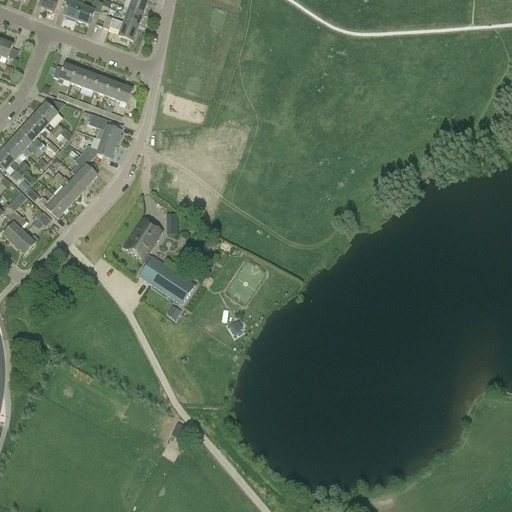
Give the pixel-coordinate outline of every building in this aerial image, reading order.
[(42,0),(39,8),(53,14),(58,1),(58,0),(42,0)] [(69,4),(64,17),(76,22),(82,8),(83,4),(75,1),(74,0),(64,0),(64,2),(69,4)] [(129,11),(143,16),(148,2),(143,0),(127,0),(132,2),(129,11)] [(99,15),(102,7),(103,5),(94,2),(91,11),(82,8),(76,22),(89,27),(95,13),(99,15)] [(103,7),(103,5),(102,7),(99,15),(95,26),(102,29),(106,17),(107,18),(110,10),(109,10),(111,6),(105,4),(104,7),(104,8),(103,7)] [(143,16),(129,11),(124,24),(138,29),(143,16)] [(119,38),(133,43),(138,29),(124,24),(107,18),(106,17),(102,29),(109,31),(110,28),(121,32),(119,38)] [(8,62),(14,46),(2,42),(0,46),(0,61),(1,59),(8,62)] [(70,85),(76,70),(65,65),(63,71),(57,68),(53,79),(59,82),(58,84),(58,85),(62,87),(63,83),(70,85)] [(4,74),(10,76),(12,70),(6,68),(4,74)] [(82,90),(87,74),(76,70),(70,85),(82,90)] [(93,94),(99,78),(87,74),(82,90),(81,93),(86,94),(87,91),(93,94)] [(104,98),(110,82),(99,78),(93,94),(92,96),(96,98),(97,95),(104,98)] [(115,102),(121,87),(110,82),(104,98),(115,102)] [(127,107),(133,91),(121,87),(115,102),(127,107)] [(56,100),(66,103),(67,99),(58,95),(56,100)] [(90,107),(89,106),(81,104),(79,108),(88,112),(90,107)] [(36,115),(48,126),(58,116),(45,105),(36,115)] [(28,124),(40,135),(45,130),(60,143),(64,140),(54,131),(48,126),(36,115),(28,124)] [(120,124),(122,119),(111,115),(109,119),(120,124)] [(121,133),(108,128),(110,123),(93,116),(93,117),(90,116),(87,123),(88,124),(87,128),(95,131),(96,130),(105,133),(102,142),(116,147),(121,133)] [(19,133),(43,155),(47,151),(41,146),(42,145),(36,140),(40,135),(28,124),(19,133)] [(58,126),(54,130),(54,131),(64,140),(69,144),(70,143),(71,139),(64,132),(58,126)] [(11,143),(23,154),(26,150),(32,155),(33,154),(39,159),(43,155),(19,133),(11,143)] [(111,161),(116,147),(102,142),(95,140),(95,139),(91,149),(88,148),(85,152),(80,148),(77,153),(82,156),(92,162),(97,156),(111,161)] [(23,154),(11,143),(2,152),(26,174),(30,169),(23,163),(19,167),(15,163),(23,154)] [(59,152),(50,144),(46,148),(55,156),(59,152)] [(25,174),(26,174),(2,152),(0,154),(0,174),(1,176),(4,172),(5,173),(10,168),(15,173),(16,173),(21,178),(22,178),(28,184),(31,180),(25,174)] [(76,178),(87,188),(97,178),(87,168),(92,162),(82,156),(75,164),(78,167),(71,174),(76,178)] [(42,161),(37,166),(42,171),(47,166),(42,161)] [(87,188),(76,178),(70,184),(65,179),(64,180),(58,175),(54,179),(60,184),(61,184),(66,189),(77,199),(87,188)] [(51,182),(57,188),(60,184),(54,179),(51,182)] [(25,185),(19,190),(24,195),(29,189),(25,185)] [(77,199),(66,189),(56,200),(67,210),(77,199)] [(31,191),(26,196),(34,204),(39,199),(31,191)] [(21,194),(10,206),(16,212),(27,200),(21,194)] [(46,211),(57,221),(67,210),(56,200),(53,197),(47,203),(44,199),(40,204),(47,210),(46,211)] [(0,220),(4,216),(9,221),(16,213),(7,205),(0,212),(0,220)] [(14,225),(3,237),(14,247),(24,235),(20,231),(27,224),(16,213),(9,221),(14,225)] [(51,222),(43,215),(38,221),(46,229),(51,222)] [(148,264),(151,260),(146,257),(147,255),(162,233),(143,220),(124,249),(123,248),(123,249),(142,262),(143,261),(148,264)] [(24,257),(35,245),(39,241),(34,237),(30,241),(24,235),(14,247),(24,257)] [(181,307),(195,287),(152,258),(151,260),(148,264),(139,278),(181,307)] [(179,315),(172,310),(168,316),(175,321),(179,315)] [(240,335),(236,325),(230,327),(234,337),(240,335)] [(185,428),(178,424),(171,437),(179,441),(178,443),(181,444),(184,439),(180,437),(185,428)] [(169,445),(164,457),(176,462),(181,450),(169,445)]
